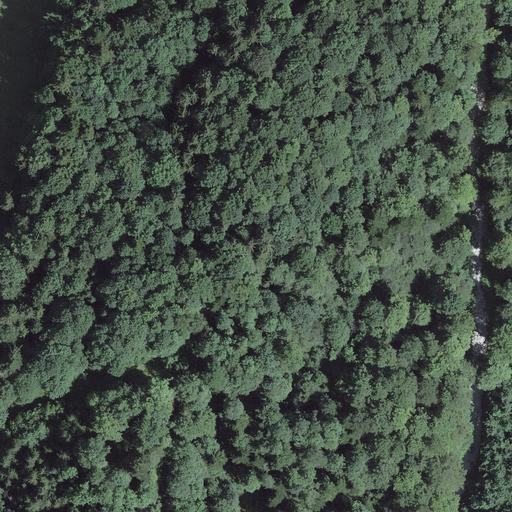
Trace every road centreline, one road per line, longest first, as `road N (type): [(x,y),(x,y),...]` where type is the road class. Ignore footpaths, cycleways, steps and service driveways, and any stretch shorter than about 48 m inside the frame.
road 1 (track): [(0,427),(53,396),(184,353),(197,360),(206,407),(257,511)]
road 2 (track): [(144,366),(171,383),(158,511)]
